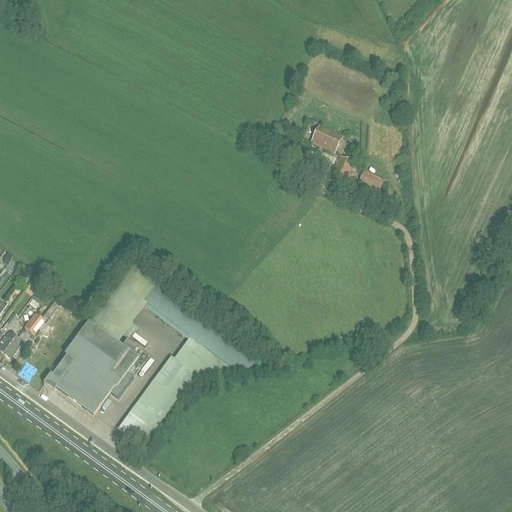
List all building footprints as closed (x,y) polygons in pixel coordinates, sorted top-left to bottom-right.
[(311,143),(335,154),(343,138),(319,126),(311,143)] [(340,157),(330,181),(343,187),(354,163),(340,157)] [(377,197),(384,181),(364,172),(357,188),(377,197)] [(37,304),(41,299),(36,296),(32,301),(37,304)] [(41,319),(45,323),(47,319),(57,306),(53,303),(41,319)] [(6,325),(11,328),(18,319),(13,316),(6,325)] [(33,337),(39,330),(30,323),(25,330),(33,337)] [(89,323),(87,327),(85,330),(82,334),(66,356),(43,385),(54,393),(56,391),(93,418),(111,395),(118,400),(127,388),(121,383),(127,376),(133,381),(149,359),(127,342),(137,329),(132,325),(118,344),(89,323)] [(0,342),(11,328),(6,325),(0,333),(0,342)] [(0,347),(0,352),(5,357),(16,342),(8,336),(0,347)] [(16,342),(5,357),(12,362),(23,347),(16,342)]
